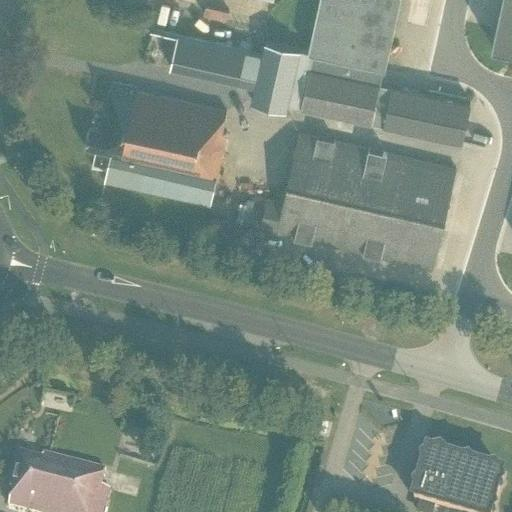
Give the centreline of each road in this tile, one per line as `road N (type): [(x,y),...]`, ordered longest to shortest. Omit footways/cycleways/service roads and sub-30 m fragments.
road 1 (secondary): [(368,356),(3,260)]
road 2 (unclassified): [(471,298),(511,146),(511,113),(449,46),(456,0)]
road 3 (unclassified): [(324,511),(368,356)]
